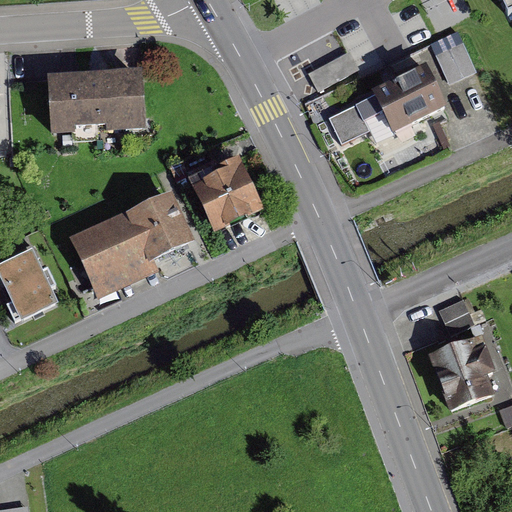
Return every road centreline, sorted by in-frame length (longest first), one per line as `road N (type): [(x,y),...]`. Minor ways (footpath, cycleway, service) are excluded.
road 1 (residential): [(358,310),(0,475)]
road 2 (residential): [(319,219),(0,369)]
road 3 (primary): [(206,0),(319,219)]
road 4 (primary): [(358,310),(432,511)]
road 5 (residential): [(205,0),(149,25),(0,34)]
